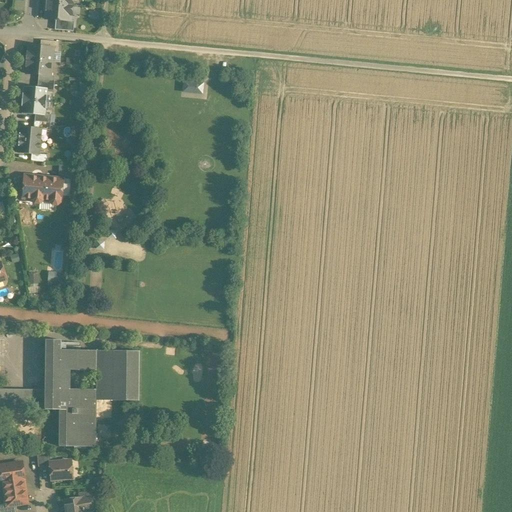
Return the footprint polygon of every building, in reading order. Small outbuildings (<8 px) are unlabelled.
[(73,6),(47,4),(46,11),(47,11),(46,20),(70,22),(71,15),(72,15),(73,6)] [(70,22),(56,20),(55,30),(74,32),(75,22),(70,21),(70,22)] [(59,42),(41,41),(40,47),(53,49),(53,52),(58,52),(59,42)] [(40,47),(29,46),(28,54),(27,54),(27,60),(52,62),(53,52),(53,49),(40,47)] [(52,62),(27,60),(26,67),(27,67),(27,74),(28,74),(39,75),(51,76),(52,62)] [(51,76),(39,75),(38,82),(54,83),(55,76),(51,76)] [(54,83),(38,82),(38,88),(47,89),(48,89),(48,90),(47,90),(47,91),(54,91),(54,83)] [(203,84),(188,83),(187,93),(202,94),(203,84)] [(38,88),(25,87),(24,87),(24,88),(25,88),(24,94),(23,94),(23,95),(22,101),(46,103),(47,91),(47,90),(48,90),(48,89),(47,89),(38,88)] [(46,103),(22,101),(22,107),(23,107),(22,114),(23,114),(35,115),(45,116),(45,115),(46,103)] [(45,116),(35,115),(35,122),(51,123),(51,115),(45,115),(45,116)] [(51,123),(35,122),(34,129),(42,129),(42,130),(50,131),(51,123)] [(34,129),(21,127),(20,134),(19,134),(19,135),(20,135),(19,140),(41,142),(42,130),(42,129),(34,129)] [(41,142),(19,140),(18,146),(18,147),(19,147),(19,154),(32,155),(40,155),(41,142)] [(48,156),(40,155),(32,155),(31,162),(47,163),(48,156)] [(60,166),(59,179),(63,179),(73,180),(74,167),(60,166)] [(43,201),(45,178),(25,176),(25,178),(23,199),(33,200),(33,201),(35,203),(40,204),(42,202),(43,201)] [(45,178),(43,201),(51,201),(51,202),(53,205),(58,205),(60,203),(60,202),(61,202),(62,197),(63,179),(59,179),(45,178)] [(63,179),(62,197),(71,198),(73,180),(63,179)] [(49,272),(49,283),(63,282),(63,272),(49,272)] [(62,341),(46,340),(45,390),(45,399),(45,410),(60,410),(59,447),(96,447),(96,401),(97,390),(70,390),(70,371),(97,371),(97,351),(61,351),(62,341)] [(139,351),(97,351),(97,371),(97,390),(96,401),(139,401),(139,351)] [(45,390),(1,390),(1,399),(31,399),(45,399),(45,390)] [(31,399),(1,399),(0,409),(31,410),(31,399)] [(39,455),(39,466),(50,466),(50,455),(39,455)] [(7,482),(29,480),(27,463),(5,466),(7,482)] [(76,463),(53,466),(55,484),(78,481),(77,469),(76,463)] [(29,480),(7,482),(10,507),(32,504),(29,480)] [(95,498),(70,501),(70,511),(88,511),(97,511),(95,498)]
